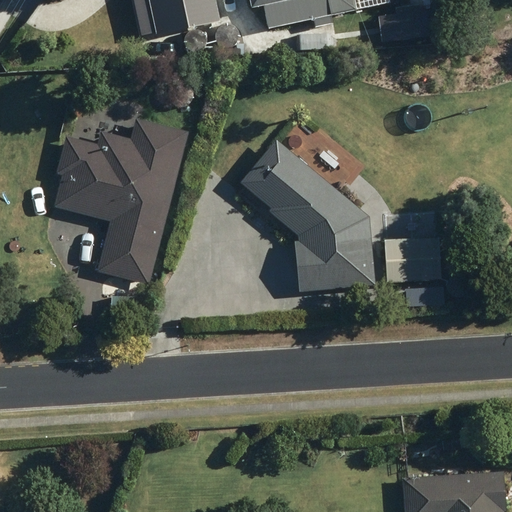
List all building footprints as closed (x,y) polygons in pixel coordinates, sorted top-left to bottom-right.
[(229,0),(185,0),(189,16),(231,7),(229,0)] [(246,0),(248,7),(261,5),(266,28),(269,27),(271,36),(297,31),(295,22),(354,9),(352,0),(246,0)] [(185,25),(155,27),(157,61),(187,59),(185,25)] [(121,54),(116,37),(77,48),(82,65),(121,54)] [(109,220),(96,271),(148,284),(186,131),(134,118),(129,140),(99,133),(96,146),(63,137),(54,172),(61,174),(53,206),(109,220)] [(86,119),(83,133),(95,136),(99,123),(86,119)] [(297,234),(297,241),(293,241),(298,292),(374,283),(366,214),(273,140),(239,183),(269,207),(266,210),(297,234)] [(438,237),(383,239),(384,281),(440,279),(438,237)] [(416,288),(404,288),(405,300),(417,299),(416,288)] [(444,293),(429,294),(430,307),(444,307),(444,293)] [(501,511),(502,510),(504,510),(501,471),(401,478),(403,511),(501,511)]
